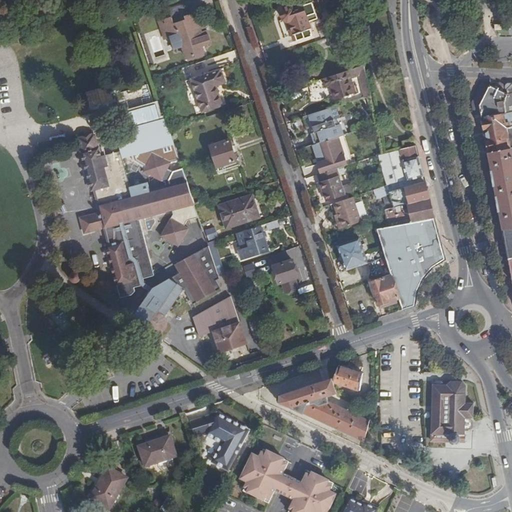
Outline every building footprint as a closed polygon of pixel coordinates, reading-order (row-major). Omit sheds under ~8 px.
[(174,18),(176,25),(189,21),(188,16),(195,14),(191,2),(172,8),(174,18)] [(132,8),(122,10),(122,13),(120,13),(122,20),(130,17),(131,19),(133,18),(133,17),(135,16),(132,8)] [(306,8),(297,11),(302,27),(310,24),(306,8)] [(302,27),(297,11),(289,13),(286,11),(279,13),(277,16),(279,25),(284,25),(286,24),(291,38),(296,37),(298,41),(299,43),(306,41),(302,27)] [(350,22),(348,11),(335,14),(338,25),(350,22)] [(201,33),(199,25),(196,13),(195,14),(188,16),(189,21),(176,25),(174,18),(167,20),(172,39),(175,50),(184,48),(187,58),(205,53),(202,45),(210,43),(207,31),(201,33)] [(481,28),(475,26),(471,36),(477,38),(479,33),(481,28)] [(175,50),(172,39),(163,41),(167,52),(175,50)] [(366,67),(364,58),(349,64),(351,72),(366,67)] [(360,77),(368,74),(366,67),(351,72),(352,78),(352,79),(360,77)] [(227,82),(222,69),(191,79),(202,112),(224,105),(218,86),(227,82)] [(351,72),(329,79),(336,101),(355,95),(350,78),(352,78),(351,72)] [(365,99),(372,97),(368,74),(360,77),(365,99)] [(476,121),(483,120),(481,108),(489,88),(482,85),(473,107),(476,121)] [(481,108),(483,120),(511,114),(511,95),(508,96),(489,88),(481,108)] [(340,138),(345,136),(342,125),(338,126),(332,109),(310,116),(316,134),(312,135),(316,145),(318,144),(340,138)] [(511,114),(483,120),(490,155),(511,151),(511,144),(511,143),(511,114)] [(177,144),(169,125),(130,137),(135,152),(171,141),(172,145),(177,144)] [(191,184),(185,168),(174,171),(168,168),(171,162),(153,152),(144,170),(162,180),(165,181),(166,186),(151,191),(134,195),(122,151),(113,153),(111,147),(99,150),(98,148),(97,148),(94,138),(93,135),(83,138),(87,151),(83,152),(95,189),(96,189),(101,207),(103,213),(83,220),(86,233),(106,227),(111,245),(108,246),(109,249),(122,297),(132,295),(136,288),(135,285),(140,284),(143,283),(155,293),(157,291),(158,289),(146,280),(146,276),(159,274),(144,217),(175,207),(177,213),(175,217),(165,234),(182,245),(193,228),(189,225),(193,219),(202,216),(197,202),(191,184)] [(320,165),(324,175),(350,166),(340,138),(318,144),(325,163),(320,165)] [(231,139),(212,145),(220,167),(239,160),(231,139)] [(313,146),(320,165),(325,163),(318,144),(316,145),(313,146)] [(410,180),(425,177),(416,148),(402,151),(410,180)] [(511,150),(511,151),(490,155),(504,231),(511,229),(511,150)] [(426,183),(425,177),(410,180),(402,151),(385,155),(379,157),(384,174),(386,181),(393,179),(397,191),(426,183)] [(366,161),(371,178),(384,174),(379,157),(366,161)] [(388,188),(386,181),(384,174),(371,178),(375,192),(376,192),(388,188)] [(344,189),(341,177),(320,184),(326,205),(347,198),(344,189)] [(390,193),(397,191),(393,179),(386,181),(388,188),(390,193)] [(395,209),(431,200),(426,183),(397,191),(390,193),(391,197),(393,205),(395,209)] [(357,195),(354,186),(344,189),(347,198),(357,195)] [(383,199),(391,197),(390,193),(388,188),(376,192),(379,200),(383,199)] [(261,218),(254,197),(222,207),(229,228),(261,218)] [(393,205),(391,197),(383,199),(386,211),(390,210),(389,206),(393,205)] [(355,199),(337,205),(341,219),(338,219),(342,230),(363,223),(355,199)] [(394,225),(434,218),(431,200),(395,209),(390,210),(394,225)] [(435,217),(434,218),(394,225),(391,225),(378,228),(387,257),(394,277),(402,299),(405,309),(416,305),(417,304),(419,294),(420,289),(425,279),(431,272),(439,264),(447,260),(435,217)] [(282,226),(280,220),(269,224),(271,230),(282,226)] [(272,252),(263,226),(246,231),(252,248),(245,250),(242,251),(245,261),(272,252)] [(252,248),(246,231),(239,234),(245,250),(252,248)] [(370,265),(362,240),(340,247),(349,273),(370,265)] [(198,305),(226,289),(221,281),(224,279),(221,272),(217,262),(215,255),(213,248),(180,266),(185,274),(171,282),(158,289),(157,291),(155,293),(137,317),(151,327),(158,332),(161,333),(167,331),(170,328),(171,325),(171,322),(170,318),(167,315),(168,314),(186,292),(188,289),(198,305)] [(297,273),(293,259),(281,262),(280,260),(274,262),(276,271),(273,272),(275,279),(278,278),(279,280),(282,279),(286,292),(299,288),(298,283),(295,274),(297,273)] [(256,262),(246,265),(249,277),(259,274),(256,262)] [(83,279),(84,278),(84,277),(84,275),(83,274),(82,273),(82,272),(80,271),(79,271),(77,271),(75,271),(74,272),(73,273),(72,275),(71,276),(71,278),(72,280),(73,282),(75,283),(77,283),(79,283),(80,283),(81,282),(82,281),(83,280),(83,279)] [(400,299),(402,299),(394,277),(373,284),(379,306),(381,305),(382,308),(401,302),(400,299)] [(249,342),(234,295),(196,316),(202,334),(216,330),(223,351),(249,342)] [(257,340),(268,337),(259,310),(249,314),(257,340)] [(365,372),(339,362),(334,376),(335,380),(359,389),(365,372)] [(284,401),(364,440),(370,419),(358,413),(358,411),(352,408),(350,409),(331,399),(329,394),(338,392),(337,390),(333,378),(284,393),(284,401)] [(443,382),(434,382),(433,408),(433,443),(443,443),(443,436),(453,436),(453,439),(453,442),(460,443),(461,439),(461,436),(466,436),(466,429),(466,418),(470,418),(475,418),(475,403),(467,403),(467,394),(467,385),(465,382),(451,382),(449,387),(448,387),(443,382)] [(251,429),(218,413),(193,421),(198,437),(208,434),(226,443),(216,463),(232,470),(251,429)] [(177,454),(171,435),(141,444),(146,464),(177,454)] [(264,459),(256,455),(244,481),(251,484),(247,492),(273,505),(279,493),(285,497),(297,503),(292,511),(332,511),(340,496),(335,494),(338,486),(321,477),(313,473),(308,482),(295,476),(289,473),(293,463),(278,456),(268,451),(264,459)] [(103,483),(112,466),(109,464),(99,480),(103,483)] [(103,483),(121,494),(131,477),(112,466),(103,483)] [(91,495),(95,497),(103,483),(99,480),(91,495)] [(114,507),(121,494),(103,483),(95,497),(114,507)] [(367,507),(350,500),(344,511),(378,511),(379,510),(368,505),(367,507)]
